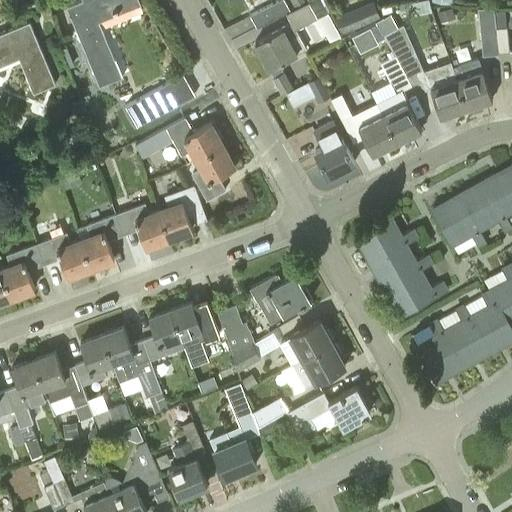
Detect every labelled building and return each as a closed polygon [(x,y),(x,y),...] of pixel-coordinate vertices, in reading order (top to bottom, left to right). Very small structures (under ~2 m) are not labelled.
[(78,0),(67,5),(98,85),(122,75),(98,16),(138,0),(78,0)] [(285,0),(276,0),(250,14),(257,27),(278,17),(278,16),(290,10),(285,0)] [(289,0),(294,9),(305,3),(303,0),(289,0)] [(317,18),(329,11),(323,0),(310,0),(308,1),(317,18)] [(305,45),(299,34),(296,29),(317,18),(308,1),(305,3),(294,9),(286,13),(291,22),(255,41),(269,68),(296,53),(294,51),(305,45)] [(374,1),(336,16),(343,33),(381,18),(374,1)] [(454,17),(451,6),(437,11),(440,22),(454,17)] [(493,27),(496,26),(494,8),(478,7),(482,53),(496,51),(493,27)] [(376,20),(383,33),(392,28),(385,16),(381,18),(376,20)] [(56,83),(30,20),(0,32),(0,58),(17,52),(33,92),(56,83)] [(377,23),(370,26),(378,40),(384,37),(377,23)] [(429,86),(440,116),(452,112),(452,111),(465,107),(451,66),(452,66),(451,60),(423,69),(403,23),(392,28),(383,33),(391,46),(389,47),(410,85),(420,79),(425,88),(429,86)] [(336,24),(324,30),(330,42),(342,36),(336,24)] [(493,27),(496,51),(509,50),(507,25),(496,26),(493,27)] [(396,91),(377,100),(397,140),(410,133),(410,134),(421,128),(402,89),(410,85),(389,47),(380,52),(385,60),(381,61),(396,91)] [(451,66),(465,107),(480,102),(481,102),(492,98),(478,57),(452,66),(451,66)] [(283,71),(276,75),(284,90),(292,87),(283,71)] [(183,73),(166,83),(157,88),(169,108),(195,94),(183,73)] [(331,95),(321,74),(307,81),(317,102),(331,95)] [(352,113),(341,92),(331,97),(353,140),(364,135),(372,153),(383,148),(383,147),(397,140),(377,100),(352,113)] [(328,175),(355,161),(329,110),(315,117),(328,143),(315,150),(328,175)] [(141,154),(172,136),(181,153),(191,147),(196,157),(222,143),(210,121),(193,130),(185,116),(167,126),(135,143),(141,154)] [(208,198),(208,199),(226,189),(218,174),(235,165),(222,143),(196,157),(201,167),(193,171),(208,198)] [(511,165),(500,172),(495,175),(494,173),(485,178),(486,180),(505,214),(511,209),(511,163),(511,164),(511,165)] [(80,183),(73,166),(58,171),(64,188),(80,183)] [(479,229),(479,228),(497,218),(503,230),(511,225),(505,214),(486,180),(469,190),(468,188),(458,193),(460,195),(479,229)] [(196,222),(207,219),(202,204),(201,202),(194,184),(166,194),(170,204),(159,208),(169,236),(193,228),(189,216),(193,214),(196,222)] [(479,229),(460,195),(443,204),(441,202),(432,207),(453,243),(470,233),(477,245),(486,240),(479,228),(479,229)] [(132,207),(116,213),(123,232),(138,226),(145,245),(169,236),(159,208),(148,212),(145,202),(132,207)] [(108,237),(123,232),(116,213),(87,223),(91,233),(80,237),(91,265),(114,257),(108,237)] [(363,243),(372,260),(406,241),(406,242),(417,235),(413,228),(402,234),(391,215),(355,235),(361,244),(363,243)] [(33,230),(37,242),(44,261),(60,255),(67,274),(91,265),(80,237),(71,241),(67,231),(52,236),(48,224),(33,230)] [(377,269),(387,286),(420,267),(421,268),(431,262),(427,255),(417,260),(406,242),(406,241),(372,260),(370,261),(375,270),(377,269)] [(11,263),(1,267),(11,295),(35,286),(28,268),(44,261),(37,242),(8,253),(11,263)] [(509,279),(490,290),(510,324),(511,322),(511,266),(511,264),(503,268),(509,279)] [(0,299),(11,295),(1,267),(0,265),(0,299)] [(431,286),(421,268),(420,267),(387,286),(385,287),(390,296),(392,295),(401,312),(399,313),(400,314),(446,288),(441,280),(431,286)] [(311,306),(308,300),(311,298),(311,297),(309,298),(295,273),(279,282),(275,274),(276,273),(276,272),(250,286),(256,299),(259,297),(272,321),(295,308),(298,314),(311,306)] [(511,327),(510,324),(490,290),(482,294),(488,306),(469,316),(488,348),(489,351),(498,345),(497,343),(511,335),(511,327)] [(181,335),(192,364),(208,359),(201,341),(220,334),(212,313),(199,318),(192,299),(191,300),(171,308),(181,336),(181,335)] [(246,319),(241,321),(234,304),(218,311),(233,351),(252,341),(254,340),(246,319)] [(471,358),(488,348),(469,316),(463,305),(456,309),(462,320),(444,330),(461,363),(463,365),(472,360),(471,358)] [(171,339),(181,336),(171,308),(150,315),(149,315),(155,334),(143,338),(151,359),(166,353),(175,350),(171,339)] [(292,363),(332,341),(331,338),(333,337),(328,328),(326,329),(320,318),(289,333),(291,335),(280,341),(292,363)] [(444,372),(461,363),(444,330),(437,319),(429,324),(435,335),(417,345),(436,380),(446,375),(444,372)] [(150,359),(151,359),(143,338),(131,343),(124,325),(122,325),(123,325),(102,333),(112,362),(113,361),(120,381),(138,374),(146,396),(148,395),(161,390),(154,369),(150,359)] [(74,364),(82,384),(106,375),(102,365),(112,362),(102,333),(82,340),(80,340),(87,359),(74,364)] [(260,356),(252,341),(233,351),(233,352),(232,352),(238,368),(260,356)] [(332,341),(292,363),(305,386),(345,364),(339,352),(341,352),(336,342),(334,343),(332,341)] [(33,358),(47,396),(48,397),(58,393),(69,389),(75,406),(88,401),(82,384),(74,364),(62,368),(55,350),(54,350),(33,358)] [(14,409),(19,425),(20,426),(31,423),(33,422),(27,404),(47,396),(33,358),(13,365),(12,366),(18,384),(6,388),(14,409)] [(257,382),(251,373),(242,379),(247,388),(257,382)] [(218,386),(214,375),(198,381),(202,392),(218,386)] [(240,425),(246,437),(260,431),(258,426),(252,411),(241,381),(225,386),(240,425)] [(316,425),(310,416),(330,405),(343,427),(344,427),(343,426),(363,415),(363,416),(368,414),(360,400),(364,398),(357,384),(329,398),(324,389),(287,410),(300,433),(316,425)] [(0,414),(14,409),(6,388),(0,390),(0,414)] [(168,408),(161,390),(148,395),(155,412),(168,408)] [(252,411),(258,426),(277,416),(288,409),(280,396),(252,411)] [(125,402),(92,413),(99,433),(132,421),(125,402)] [(282,427),(277,416),(258,426),(260,431),(263,439),(282,427)] [(180,494),(207,483),(196,456),(207,452),(193,419),(182,423),(188,438),(188,439),(189,441),(174,447),(180,462),(170,467),(180,494)] [(31,423),(20,426),(24,439),(36,436),(31,423)] [(25,441),(24,439),(20,426),(19,425),(9,429),(15,445),(25,441)] [(77,426),(64,427),(65,437),(78,435),(77,426)] [(257,462),(246,437),(232,443),(227,431),(210,438),(225,475),(227,475),(226,475),(255,463),(257,462)] [(146,439),(138,442),(122,481),(118,478),(112,476),(108,476),(105,478),(106,479),(104,480),(109,491),(118,511),(140,511),(147,509),(140,493),(154,487),(148,474),(157,470),(157,471),(159,471),(146,439)] [(85,455),(90,453),(92,449),(90,444),(86,442),(81,444),(79,449),(81,453),(85,455)] [(54,480),(64,504),(74,499),(55,454),(44,458),(53,480),(54,480)] [(54,480),(53,480),(44,485),(54,508),(64,504),(54,480)] [(118,511),(109,491),(104,480),(80,490),(84,502),(88,511),(118,511)]
